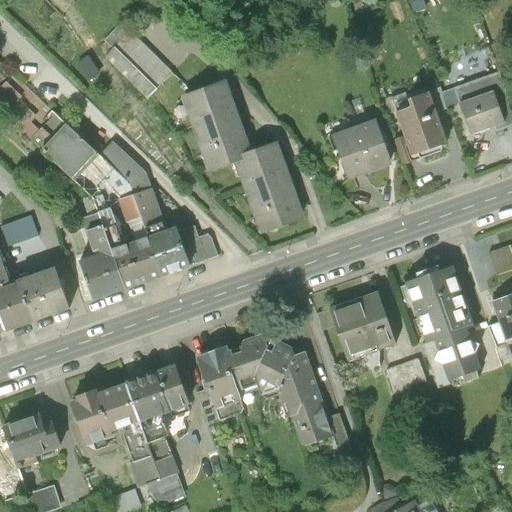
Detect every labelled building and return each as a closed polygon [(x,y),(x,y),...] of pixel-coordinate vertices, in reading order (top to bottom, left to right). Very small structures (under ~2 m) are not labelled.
[(131,30),(106,54),(149,97),(174,73),(131,30)] [(456,87),(461,103),(495,91),(506,122),(494,126),(496,133),(511,127),(511,106),(500,71),(456,87)] [(0,85),(0,108),(30,138),(38,130),(29,121),(35,115),(29,109),(24,115),(14,106),(22,97),(5,81),(0,85)] [(210,169),(236,160),(251,155),(225,83),(184,97),(210,169)] [(399,109),(414,152),(447,141),(429,90),(410,96),(413,104),(399,109)] [(495,91),(461,103),(472,134),(494,126),(506,122),(495,91)] [(334,135),(349,178),(390,164),(375,120),(334,135)] [(42,149),(73,177),(96,152),(65,124),(54,137),(42,149)] [(42,125),(38,130),(30,138),(42,149),(54,137),(42,125)] [(113,143),(101,157),(131,184),(135,198),(153,191),(147,174),(113,143)] [(276,146),(251,155),(236,160),(261,232),(302,218),(276,146)] [(135,198),(131,184),(101,157),(96,152),(73,177),(71,179),(91,198),(85,199),(92,218),(101,215),(113,211),(110,205),(119,197),(123,202),(135,198)] [(153,191),(135,198),(163,276),(191,266),(177,228),(168,231),(153,191)] [(127,289),(163,276),(135,198),(123,202),(138,242),(125,246),(113,211),(101,215),(127,289)] [(35,215),(13,223),(21,244),(42,236),(35,215)] [(96,300),(127,289),(101,215),(92,218),(85,221),(97,256),(82,262),(96,300)] [(11,248),(21,244),(13,223),(4,227),(11,248)] [(183,232),(196,264),(217,256),(209,235),(199,239),(194,228),(183,232)] [(497,269),(511,264),(511,250),(511,248),(492,254),(497,269)] [(0,317),(5,331),(33,321),(19,281),(9,285),(0,258),(0,317)] [(426,342),(434,339),(464,329),(471,326),(450,267),(405,283),(426,342)] [(55,269),(19,281),(33,321),(68,309),(55,269)] [(395,345),(376,293),(330,309),(336,328),(348,361),(395,345)] [(511,338),(511,297),(495,304),(502,323),(508,340),(511,338)] [(323,333),(336,328),(330,309),(317,314),(323,333)] [(510,344),(508,340),(502,323),(489,327),(497,348),(510,344)] [(478,368),(464,329),(434,339),(449,379),(452,378),(478,368)] [(246,348),(232,353),(226,355),(237,388),(259,381),(255,371),(266,343),(263,334),(243,341),(246,348)] [(262,392),(279,386),(295,356),(291,346),(271,336),(266,343),(255,371),(259,381),(262,392)] [(226,355),(232,353),(229,344),(198,355),(216,408),(241,399),(237,388),(226,355)] [(287,401),(293,417),(297,415),(307,397),(319,393),(306,352),(295,356),(279,386),(284,402),(287,401)] [(419,358),(387,370),(401,408),(410,404),(404,389),(427,381),(419,358)] [(174,368),(127,384),(140,421),(147,419),(187,405),(174,368)] [(480,375),(478,368),(452,378),(454,384),(480,375)] [(103,393),(98,395),(111,432),(131,425),(140,421),(127,384),(103,393)] [(297,415),(293,417),(302,443),(303,446),(306,445),(334,436),(327,417),(319,393),(307,397),(297,415)] [(113,437),(111,432),(98,395),(72,404),(79,425),(87,445),(113,437)] [(340,413),(327,417),(334,436),(341,458),(354,454),(340,413)] [(51,422),(43,425),(39,415),(3,427),(15,462),(36,455),(51,450),(51,449),(60,446),(51,422)] [(149,425),(147,419),(140,421),(161,480),(174,475),(156,424),(152,424),(149,425)] [(130,463),(138,488),(146,485),(161,480),(140,421),(131,425),(132,429),(125,432),(123,434),(133,462),(130,463)] [(38,462),(36,455),(15,462),(18,469),(38,462)] [(161,480),(146,485),(160,505),(182,497),(174,475),(161,480)] [(51,487),(27,495),(32,511),(51,511),(58,510),(51,487)] [(113,498),(117,511),(134,511),(141,510),(135,491),(113,498)] [(373,511),(393,511),(401,508),(396,499),(373,511)] [(419,511),(414,501),(401,508),(393,511),(419,511)]
